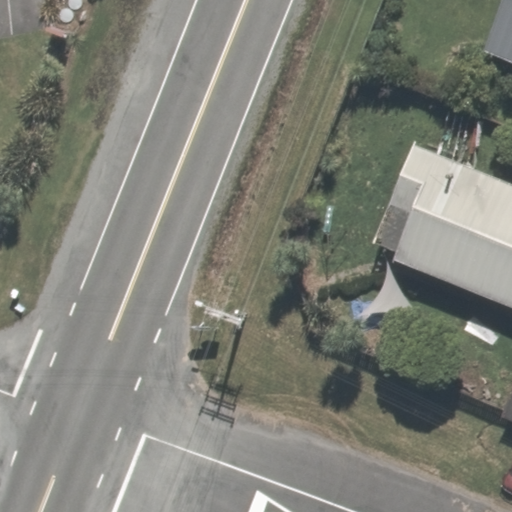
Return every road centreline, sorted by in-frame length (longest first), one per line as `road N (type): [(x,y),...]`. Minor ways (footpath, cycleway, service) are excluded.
road 1 (primary): [(86,410),(252,0)]
road 2 (residential): [(367,511),(86,410)]
